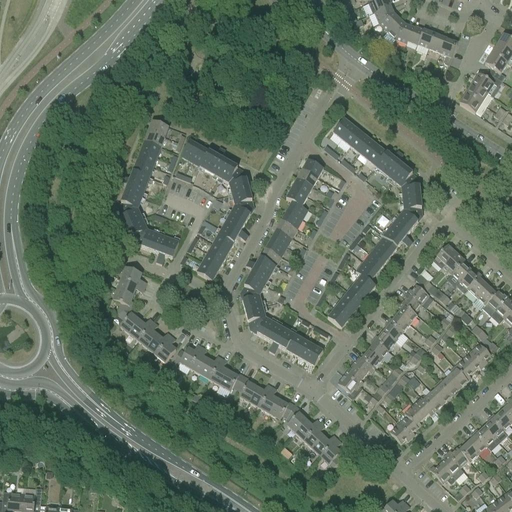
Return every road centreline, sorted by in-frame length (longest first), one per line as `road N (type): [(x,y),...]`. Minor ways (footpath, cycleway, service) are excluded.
road 1 (residential): [(311,392),(434,227),(457,228),(511,279)]
road 2 (secondary): [(10,227),(17,175),(41,126),(164,0)]
road 3 (secondary): [(115,420),(59,357),(54,322),(25,284),(10,227)]
road 4 (secondary): [(137,0),(39,95),(0,161)]
road 5 (tertiary): [(355,62),(511,163)]
road 6 (residential): [(301,144),(221,298)]
road 7 (secondary): [(87,421),(129,456),(227,511)]
road 8 (secondary): [(252,511),(115,420)]
road 9 (residential): [(511,367),(403,475)]
road 10 (residential): [(168,274),(154,306),(243,354)]
road 11 (residential): [(301,144),(357,186),(358,207),(335,241)]
road 12 (residential): [(311,392),(403,475)]
